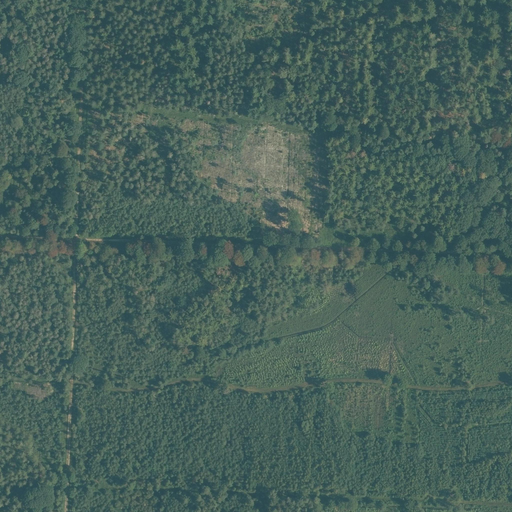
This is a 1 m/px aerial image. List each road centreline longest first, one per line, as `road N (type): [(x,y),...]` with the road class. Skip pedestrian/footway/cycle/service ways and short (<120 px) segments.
road 1 (track): [(511,381),(437,389),(365,378),(269,389),(188,377),(113,390),(0,370)]
road 2 (track): [(65,511),(85,0)]
road 3 (track): [(511,254),(0,236)]
